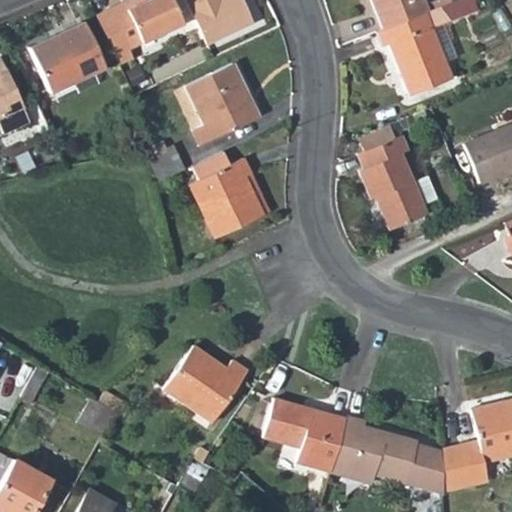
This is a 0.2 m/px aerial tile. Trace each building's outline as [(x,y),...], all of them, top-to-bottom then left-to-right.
[(147,0),(134,0),(99,19),(124,66),(140,58),(135,48),(185,22),(174,0),(152,0),(148,2),(147,0)] [(187,0),(208,45),(255,26),(243,0),(187,0)] [(368,0),(380,29),(423,12),(425,11),(420,0),(368,0)] [(429,28),(423,12),(380,29),(374,31),(380,46),(386,43),(408,95),(449,79),(443,62),(454,57),(440,23),(429,28)] [(31,43),(54,88),(57,86),(97,66),(105,62),(83,17),(31,43)] [(200,122),(209,137),(266,107),(239,54),(193,78),(212,115),(200,122)] [(0,119),(5,132),(32,119),(3,56),(0,56),(0,119)] [(103,78),(97,66),(57,86),(63,98),(103,78)] [(406,135),(398,119),(357,136),(364,152),(358,154),(365,171),(360,173),(373,201),(377,198),(391,231),(427,215),(423,207),(438,200),(428,177),(413,184),(400,155),(407,152),(401,138),(406,135)] [(511,126),(463,147),(480,186),(511,172),(511,126)] [(158,153),(171,177),(197,163),(197,162),(184,139),(158,153)] [(197,178),(219,231),(268,212),(253,173),(259,171),(252,155),(238,161),(231,144),(197,162),(197,163),(202,176),(197,178)] [(253,173),(268,212),(274,209),(259,171),(253,173)] [(185,340),(155,384),(204,416),(240,364),(222,353),(217,361),(185,340)] [(30,361),(11,394),(19,398),(38,365),(30,361)] [(28,403),(46,371),(38,365),(19,398),(28,403)] [(102,389),(96,400),(113,411),(120,399),(102,389)] [(288,459),(322,469),(325,461),(338,410),(266,392),(254,432),(292,442),(288,459)] [(473,434),(436,442),(439,483),(484,475),(480,457),(511,450),(511,395),(467,403),(473,434)] [(74,424),(99,438),(113,411),(96,400),(89,396),(74,424)] [(359,414),(339,408),(338,410),(325,461),(366,473),(367,470),(439,489),(439,483),(436,442),(409,435),(410,434),(374,424),(372,428),(356,423),(359,414)] [(173,447),(157,475),(175,485),(182,472),(191,457),(173,447)] [(201,463),(206,454),(199,449),(193,458),(201,463)] [(13,455),(0,479),(0,509),(5,511),(29,511),(49,474),(13,455)] [(203,484),(182,472),(175,485),(175,487),(194,498),(203,484)] [(88,488),(74,511),(107,511),(113,501),(88,488)]
